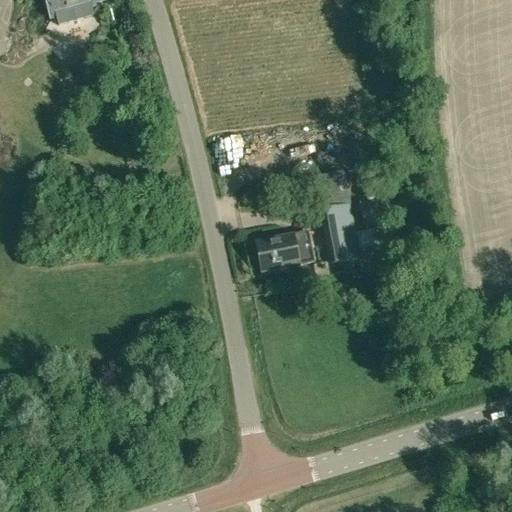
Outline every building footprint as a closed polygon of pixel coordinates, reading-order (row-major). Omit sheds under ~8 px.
[(46,28),(54,33),(68,29),(73,19),(71,14),(93,8),(92,5),(108,1),(107,0),(45,0),(51,20),(46,28)] [(376,202),(360,204),(363,227),(379,225),(376,202)] [(320,209),(325,236),(349,232),(344,205),(320,209)] [(367,254),(392,248),(388,232),(363,238),(367,254)] [(299,267),(299,266),(313,264),(307,233),(293,236),(256,243),(262,274),(299,267)] [(358,262),(356,250),(355,240),(337,243),(327,245),(331,267),(358,262)]
